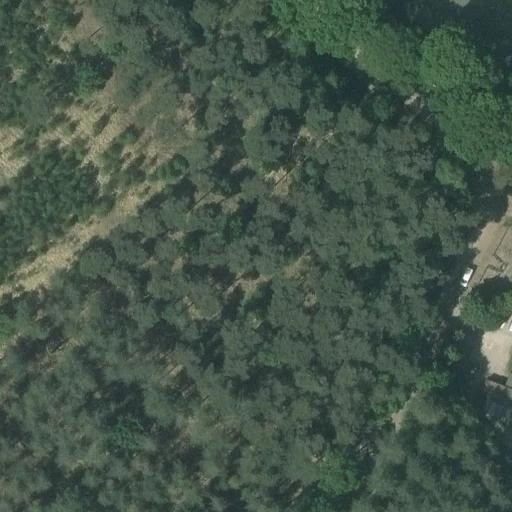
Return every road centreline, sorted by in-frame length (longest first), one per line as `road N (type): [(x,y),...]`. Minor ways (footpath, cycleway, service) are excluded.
road 1 (track): [(492,203),(490,227),(340,511)]
road 2 (track): [(290,0),(487,182),(492,203)]
